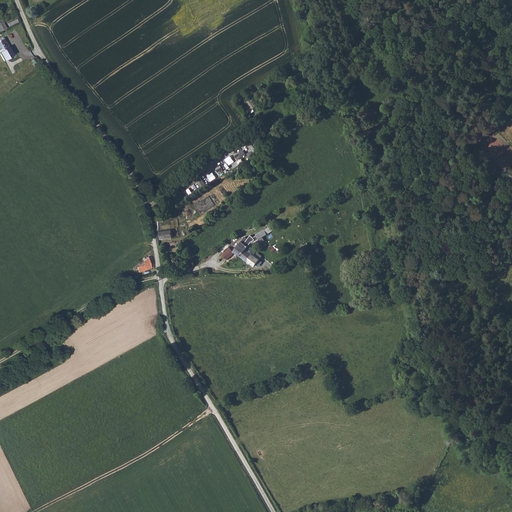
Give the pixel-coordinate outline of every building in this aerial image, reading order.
[(0,47),(0,63),(0,64),(8,58),(0,47)] [(255,96),(247,100),(251,107),(259,103),(255,96)] [(252,143),(234,154),(240,163),(258,152),(252,143)] [(237,160),(231,164),(234,168),(240,164),(237,160)] [(195,204),(200,213),(214,205),(209,196),(195,204)] [(170,227),(159,229),(159,233),(158,233),(159,241),(180,238),(179,232),(182,231),(182,230),(182,229),(181,229),(181,228),(180,228),(178,228),(170,229),(170,227)] [(267,237),(258,243),(261,247),(269,242),(267,237)] [(249,246),(243,242),(236,251),(241,256),(249,246)] [(254,255),(249,251),(252,248),(251,248),(249,246),(241,256),(255,267),(260,260),(254,255)] [(236,253),(231,248),(224,255),(229,260),(236,253)]
